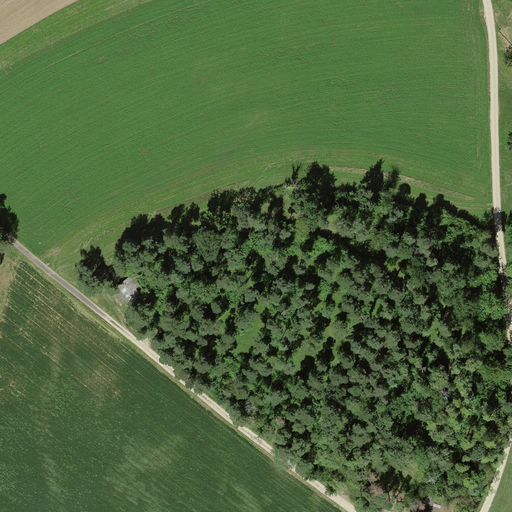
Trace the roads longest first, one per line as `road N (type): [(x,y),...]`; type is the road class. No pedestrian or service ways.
road 1 (track): [(0,234),(351,511)]
road 2 (track): [(511,339),(494,202),(485,0)]
road 3 (track): [(482,511),(501,464),(511,394)]
